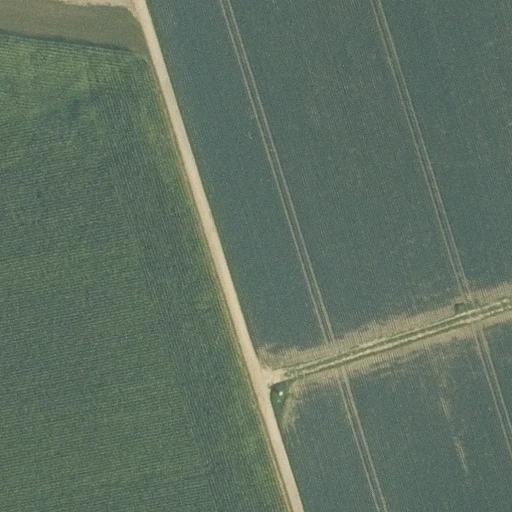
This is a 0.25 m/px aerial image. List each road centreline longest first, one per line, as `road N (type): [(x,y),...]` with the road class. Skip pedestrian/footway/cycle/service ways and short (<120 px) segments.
road 1 (track): [(137,0),(295,511)]
road 2 (track): [(511,303),(256,383)]
